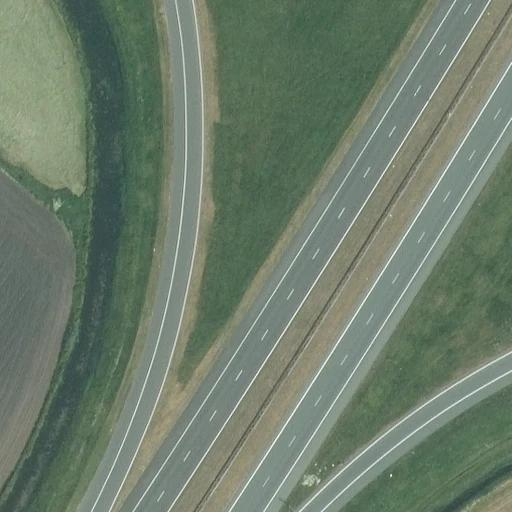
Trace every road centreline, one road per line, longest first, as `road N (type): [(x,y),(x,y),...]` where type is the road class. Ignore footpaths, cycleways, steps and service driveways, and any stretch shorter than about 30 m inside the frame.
road 1 (motorway): [(471,0),(146,511)]
road 2 (motorway): [(174,0),(185,74),(186,197),(174,304),(95,511)]
road 3 (motorway): [(247,511),(511,92)]
road 4 (motorway): [(323,511),(365,466),(473,383),(511,366)]
